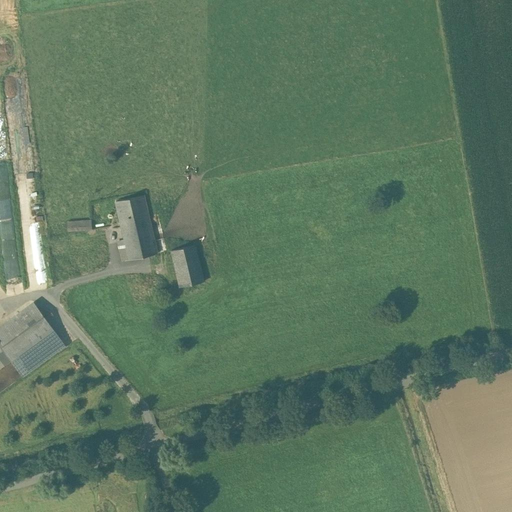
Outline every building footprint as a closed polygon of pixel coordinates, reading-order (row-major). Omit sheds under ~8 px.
[(143,195),(115,202),(119,220),(147,213),(143,195)] [(156,254),(147,213),(119,220),(124,240),(129,259),(156,254)] [(91,220),(67,222),(67,231),(91,230),(91,220)] [(122,261),(129,259),(124,240),(117,241),(122,261)] [(180,287),(203,281),(194,245),(171,250),(180,287)] [(0,367),(11,360),(23,376),(64,346),(52,330),(32,303),(0,326),(0,367)]
